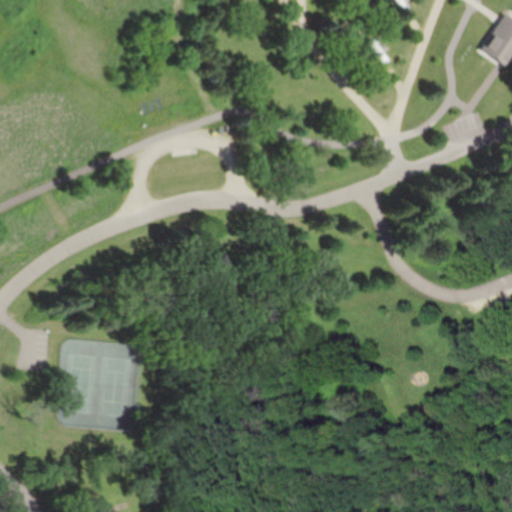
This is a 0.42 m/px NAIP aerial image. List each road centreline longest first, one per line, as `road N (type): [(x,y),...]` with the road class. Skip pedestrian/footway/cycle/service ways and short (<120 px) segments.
road 1 (residential): [(507,133),(309,210),(245,196),(107,226),(42,266),(0,310)]
road 2 (residential): [(410,93),(398,131),(381,120),(345,87),(292,0),(410,93)]
